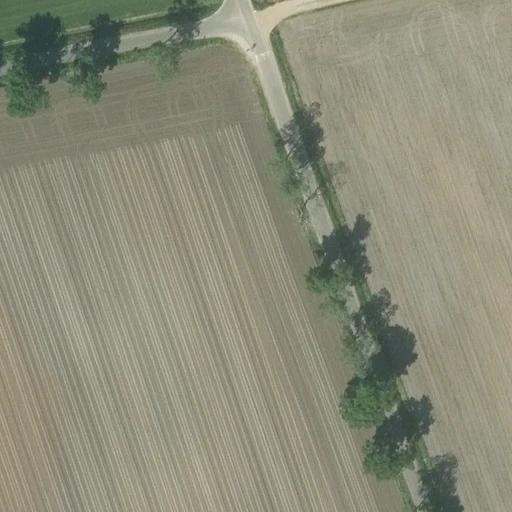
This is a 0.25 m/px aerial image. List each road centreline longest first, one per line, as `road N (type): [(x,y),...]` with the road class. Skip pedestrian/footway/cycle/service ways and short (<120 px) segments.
road 1 (unclassified): [(424,511),(248,20)]
road 2 (unclassified): [(0,69),(248,20)]
